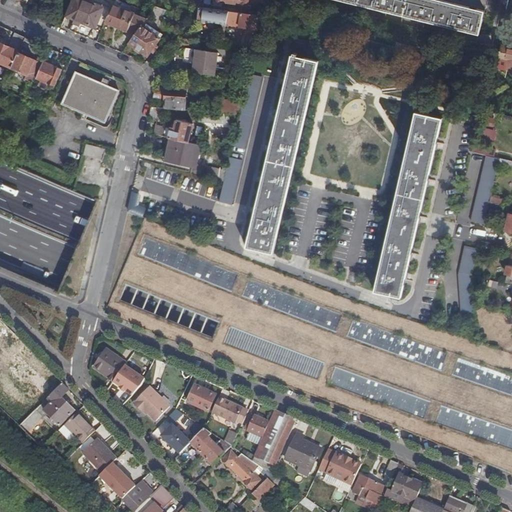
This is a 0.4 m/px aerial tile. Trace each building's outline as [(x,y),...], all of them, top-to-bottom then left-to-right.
[(214,0),(213,8),(221,9),(222,0),(214,0)] [(222,0),(221,9),(229,10),(237,11),(238,6),(239,6),(239,0),(222,0)] [(248,0),(239,0),(239,6),(238,6),(237,11),(251,13),(252,6),(248,5),(248,0)] [(479,36),(485,12),(435,0),(332,0),(343,3),(342,5),(349,7),(349,4),(381,12),(380,14),(387,16),(387,13),(419,21),(418,24),(424,25),(425,23),(456,31),(456,33),(462,34),(463,32),(479,36)] [(136,14),(114,5),(107,23),(129,32),(130,30),(138,33),(143,27),(146,23),(148,21),(135,16),(136,14)] [(229,12),(199,8),(198,17),(211,19),(227,21),(229,12)] [(96,36),(102,20),(82,12),(82,13),(74,10),(69,23),(77,26),(77,27),(96,36)] [(259,17),(229,12),(227,21),(226,26),(251,29),(251,25),(257,25),(259,17)] [(164,35),(146,23),(143,27),(161,39),(164,35)] [(138,33),(131,44),(149,57),(152,52),(156,46),(161,39),(143,27),(138,33)] [(0,62),(13,69),(26,39),(16,34),(10,48),(9,51),(0,48),(0,62)] [(248,36),(246,47),(256,49),(258,39),(248,36)] [(30,58),(36,43),(26,39),(13,69),(36,79),(43,65),(36,62),(36,61),(30,58)] [(511,48),(502,46),(499,58),(505,60),(504,63),(511,64),(511,48)] [(198,50),(195,74),(216,77),(219,54),(198,50)] [(247,248),(274,255),(319,63),(298,58),(298,55),(294,54),(293,57),(292,57),(247,248)] [(63,71),(44,62),(43,65),(36,79),(43,82),(40,87),(46,90),(48,84),(56,88),(63,71)] [(106,124),(121,92),(79,73),(64,104),(106,124)] [(262,78),(250,75),(241,116),(234,147),(245,149),(262,78)] [(263,78),(262,78),(245,149),(246,150),(263,78)] [(166,92),(156,92),(154,100),(166,100),(167,102),(166,109),(186,111),(188,89),(179,88),(179,91),(168,90),(166,92)] [(240,116),(243,103),(226,102),(222,105),(221,114),(240,116)] [(166,109),(152,108),(150,119),(163,122),(166,109)] [(221,114),(201,112),(201,117),(200,122),(238,125),(241,116),(240,116),(221,114)] [(375,293),(401,299),(443,120),(417,113),(375,293)] [(169,138),(189,143),(194,125),(177,121),(175,129),(172,128),(169,138)] [(169,138),(172,128),(158,125),(155,135),(169,138)] [(485,128),(483,139),(496,140),(497,129),(485,128)] [(197,164),(201,146),(189,143),(169,138),(169,139),(172,139),(169,149),(175,151),(172,162),(193,167),(196,168),(197,164)] [(104,160),(107,149),(88,145),(85,156),(104,160)] [(488,149),(474,146),(473,153),(474,154),(486,157),(488,149)] [(500,160),(487,157),(471,222),(484,225),(490,203),(491,198),(499,168),(500,160)] [(233,201),(243,161),(231,158),(221,198),(233,201)] [(510,162),(500,160),(499,168),(508,170),(510,162)] [(243,161),(233,201),(234,201),(243,161)] [(210,167),(197,164),(196,168),(193,167),(192,173),(203,176),(203,174),(209,175),(210,167)] [(225,182),(227,171),(210,167),(209,175),(203,174),(203,176),(225,182)] [(462,318),(475,317),(475,304),(473,276),(479,250),(466,247),(459,276),(462,318)] [(6,344),(16,335),(11,331),(2,340),(6,344)] [(0,361),(21,341),(16,335),(6,344),(0,350),(0,361)] [(113,380),(125,362),(108,350),(96,368),(113,380)] [(20,385),(33,372),(28,367),(30,365),(27,361),(25,363),(19,358),(11,366),(10,365),(9,367),(9,368),(6,371),(20,385)] [(128,364),(125,362),(113,380),(112,381),(115,383),(120,376),(119,376),(128,364)] [(38,377),(33,372),(20,385),(34,399),(37,396),(38,397),(40,395),(39,394),(47,386),(41,380),(43,379),(40,375),(38,377)] [(72,392),(64,385),(51,398),(55,403),(46,412),(62,427),(77,412),(64,399),(72,392)] [(210,412),(218,396),(197,386),(189,403),(210,412)] [(147,413),(157,423),(172,408),(151,388),(135,405),(145,415),(147,413)] [(239,422),(245,410),(221,399),(214,414),(238,425),(239,422)] [(21,427),(32,416),(26,410),(14,421),(21,427)] [(244,425),(250,413),(245,410),(239,422),(244,425)] [(299,421),(277,411),(271,423),(264,439),(256,457),(277,468),(299,421)] [(98,433),(80,414),(67,427),(85,445),(98,433)] [(264,439),(271,423),(256,416),(251,427),(254,429),(252,433),(264,439)] [(206,430),(198,425),(191,431),(198,439),(206,430)] [(164,436),(182,455),(192,444),(175,426),(164,436)] [(193,444),(215,467),(220,462),(232,450),(233,448),(227,444),(223,441),(218,446),(211,439),(214,435),(206,430),(198,439),(193,444)] [(227,444),(233,448),(239,436),(232,433),(227,444)] [(305,442),(307,438),(299,434),(288,460),(313,472),(323,450),(305,442)] [(116,465),(120,460),(100,441),(86,454),(105,475),(108,473),(116,465)] [(233,448),(232,450),(239,457),(242,454),(233,448)] [(135,456),(130,451),(120,460),(125,466),(135,456)] [(263,469),(244,455),(240,460),(233,453),(224,461),(232,469),(246,483),(246,484),(253,491),(262,482),(259,478),(266,471),(263,469)] [(364,466),(353,461),(352,463),(347,461),(348,459),(339,454),(329,475),(354,486),(357,481),(364,466)] [(400,464),(394,462),(386,478),(393,481),(400,464)] [(138,488),(116,465),(108,473),(118,483),(113,488),(133,509),(133,508),(137,511),(138,511),(152,499),(156,495),(144,483),(138,488)] [(144,480),(150,485),(155,479),(148,474),(144,480)] [(273,476),(254,495),(261,502),(275,487),(272,484),(278,478),(273,476)] [(368,501),(381,507),(385,500),(374,495),(379,484),(373,481),(369,479),(363,476),(354,494),(361,497),(368,501)] [(412,501),(419,484),(401,476),(394,493),(412,501)] [(166,511),(178,500),(165,486),(156,495),(152,499),(164,511),(166,511)] [(365,508),(368,501),(361,497),(358,504),(365,508)] [(445,511),(444,511),(473,511),(475,507),(451,497),(446,508),(445,511)] [(138,511),(189,511),(185,507),(180,511),(164,511),(152,499),(138,511)] [(307,499),(302,504),(312,511),(316,505),(307,499)] [(419,499),(412,511),(444,511),(445,511),(431,505),(419,499)] [(432,502),(431,505),(445,511),(446,508),(432,502)]
